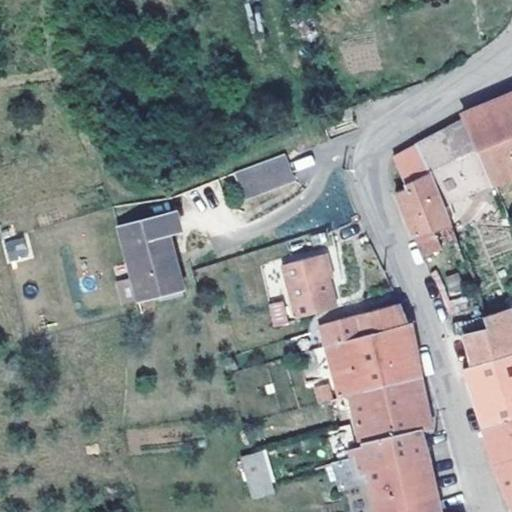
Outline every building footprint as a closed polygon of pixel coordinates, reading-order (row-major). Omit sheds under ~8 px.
[(462,114),(465,121),(492,184),(511,176),(511,93),(497,99),(462,114)] [(440,133),(415,145),(441,204),(492,184),(465,121),(440,133)] [(405,186),(395,191),(404,213),(413,238),(415,237),(423,256),(442,249),(435,231),(440,230),(450,226),(441,204),(415,145),(392,158),(405,186)] [(282,154),(234,172),(244,199),(292,182),(282,154)] [(174,212),(117,227),(126,263),(137,300),(156,295),(158,302),(184,295),(167,232),(179,229),(174,212)] [(450,226),(440,230),(447,248),(457,244),(450,226)] [(8,262),(30,257),(26,236),(3,241),(8,262)] [(325,259),(323,253),(283,264),(284,270),(325,259)] [(330,258),(325,259),(329,278),(334,276),(330,258)] [(325,259),(284,270),(297,318),(306,315),(337,306),(329,278),(325,259)] [(126,263),(113,266),(123,304),(137,300),(126,263)] [(448,297),(462,294),(458,273),(444,276),(448,297)] [(272,326),(288,323),(283,301),(268,304),(272,326)] [(396,304),(321,323),(339,397),(348,395),(419,376),(414,349),(409,323),(404,323),(396,304)] [(472,365),(462,368),(472,397),(482,426),(511,421),(511,307),(511,306),(483,316),(485,327),(463,333),(472,365)] [(419,376),(348,395),(358,446),(419,431),(431,429),(425,400),(419,376)] [(326,384),(307,389),(309,396),(315,394),(316,399),(329,396),(326,384)] [(511,421),(482,426),(493,466),(511,511),(511,421)] [(354,450),(348,451),(351,459),(357,474),(366,471),(365,469),(426,455),(422,442),(419,431),(358,446),(359,449),(354,450)] [(343,441),(325,446),(330,465),(351,459),(348,451),(347,452),(343,441)] [(260,453),(251,455),(261,485),(271,482),(260,453)] [(251,455),(240,458),(252,497),(264,493),(261,485),(251,455)] [(365,469),(366,471),(379,511),(427,511),(440,509),(430,472),(426,455),(365,469)] [(351,459),(330,465),(339,491),(360,485),(356,475),(357,474),(351,459)] [(271,482),(261,485),(264,493),(273,491),(271,482)]
